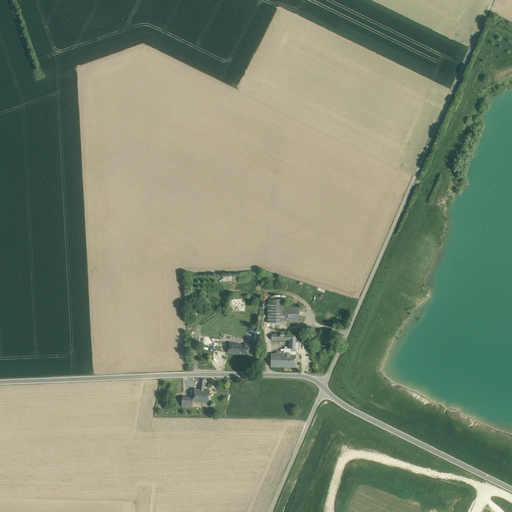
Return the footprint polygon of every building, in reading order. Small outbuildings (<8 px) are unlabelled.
[(285,300),(268,300),(267,323),(284,324),(284,307),(285,300)] [(300,307),(284,307),(284,315),(287,316),(287,321),(299,321),(300,307)] [(296,335),(272,334),(271,340),(289,340),(289,349),(296,349),(299,349),(299,342),(296,341),(296,335)] [(246,345),(231,342),(229,353),(249,357),(252,344),(246,343),(246,345)] [(284,349),(284,351),(279,351),(279,354),(271,354),(271,367),(295,367),(296,349),(289,349),(284,349)] [(198,390),(197,390),(195,403),(200,404),(208,404),(209,391),(203,391),(198,390)] [(192,399),(182,398),(181,406),(192,407),(192,406),(192,403),(192,399)]
